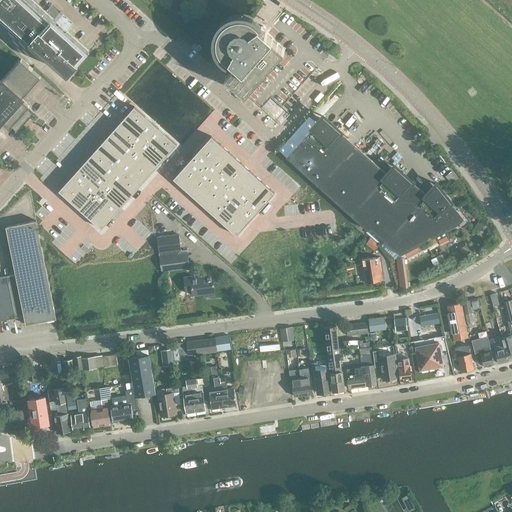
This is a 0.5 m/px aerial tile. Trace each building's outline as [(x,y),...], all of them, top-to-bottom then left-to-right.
[(0,0),(0,16),(66,76),(68,74),(0,12),(0,0)] [(56,22),(31,0),(0,0),(0,12),(68,74),(89,51),(66,31),(63,34),(61,32),(64,29),(59,24),(56,27),(54,25),(56,22)] [(215,37),(215,39),(215,41),(215,43),(216,46),(217,49),(218,51),(219,53),(220,56),(222,58),(224,59),(225,60),(227,61),(228,62),(228,63),(230,60),(235,65),(225,76),(245,94),(251,88),(284,50),(259,27),(261,26),(261,25),(260,25),(260,24),(258,22),(256,20),(254,19),(252,17),(249,16),(247,16),(243,15),(240,15),(238,15),(236,15),(234,15),(232,16),(231,16),(229,17),(228,18),(227,18),(226,19),(225,19),(223,21),(221,23),(219,25),(218,28),(217,30),(216,33),(215,35),(215,37)] [(0,39),(0,78),(2,80),(12,69),(21,58),(0,39)] [(0,121),(4,117),(12,124),(17,118),(20,120),(24,117),(21,114),(27,107),(19,100),(31,87),(41,76),(21,58),(12,69),(2,80),(0,78),(0,121)] [(134,106),(125,117),(146,136),(156,125),(134,106)] [(323,116),(287,157),(367,229),(370,226),(400,254),(457,224),(464,218),(443,193),(435,202),(395,166),(387,174),(323,116)] [(125,117),(115,127),(136,146),(146,136),(125,117)] [(156,125),(146,136),(167,155),(177,144),(156,125)] [(115,127),(106,138),(127,157),(136,146),(115,127)] [(146,136),(136,146),(158,166),(167,155),(146,136)] [(211,136),(192,157),(203,167),(222,145),(211,136)] [(106,138),(97,148),(118,167),(127,157),(106,138)] [(222,145),(203,167),(214,176),(233,155),(222,145)] [(136,146),(127,157),(149,176),(158,166),(136,146)] [(97,148),(87,159),(109,178),(118,167),(97,148)] [(233,155),(214,176),(224,185),(243,164),(233,155)] [(127,157),(118,167),(139,186),(149,176),(127,157)] [(192,157),(173,178),(184,188),(203,167),(192,157)] [(87,159),(78,169),(89,179),(99,188),(109,178),(87,159)] [(243,164),(224,185),(234,195),(254,173),(243,164)] [(118,167),(109,178),(130,197),(139,186),(118,167)] [(203,167),(184,188),(195,197),(214,176),(203,167)] [(78,169),(59,190),(69,200),(89,179),(78,169)] [(254,173),(234,195),(245,204),(264,183),(254,173)] [(214,176),(195,197),(205,207),(224,185),(214,176)] [(109,178),(99,188),(110,198),(121,207),(130,197),(109,178)] [(89,179),(69,200),(80,209),(99,188),(89,179)] [(264,183),(245,204),(256,214),(275,193),(264,183)] [(224,185),(205,207),(215,216),(234,195),(224,185)] [(99,188),(80,209),(91,219),(110,198),(99,188)] [(234,195),(215,216),(226,225),(245,204),(234,195)] [(110,198),(91,219),(101,229),(121,207),(110,198)] [(245,204),(226,225),(237,235),(256,214),(245,204)] [(6,226),(16,274),(7,276),(15,317),(24,315),(26,324),(56,318),(36,220),(6,226)] [(300,228),(287,230),(291,259),(304,257),(300,228)] [(301,228),(300,228),(304,257),(318,255),(315,236),(302,238),(301,228)] [(287,230),(274,232),(278,260),(291,259),(287,230)] [(274,232),(261,234),(264,253),(263,254),(265,262),(278,260),(274,232)] [(162,272),(190,268),(186,242),(180,243),(179,234),(156,237),(162,272)] [(331,234),(315,236),(318,255),(334,253),(333,244),(331,234)] [(375,251),(380,244),(370,237),(365,243),(375,251)] [(361,259),(365,280),(365,282),(382,280),(379,256),(361,259)] [(153,259),(141,260),(144,281),(156,279),(155,268),(153,259)] [(141,260),(130,262),(133,283),(144,281),(141,260)] [(130,262),(118,263),(120,273),(119,273),(121,284),(133,283),(130,262)] [(86,268),(74,269),(77,290),(89,289),(88,277),(87,277),(86,268)] [(74,269),(63,271),(64,280),(65,292),(77,290),(74,269)] [(316,270),(305,271),(307,286),(318,285),(316,270)] [(305,271),(295,273),(297,288),(307,286),(305,271)] [(283,274),(273,276),(275,291),(285,289),(283,274)] [(184,276),(184,280),(186,291),(192,291),(193,295),(208,293),(208,296),(215,295),(213,275),(192,278),(192,275),(184,276)] [(0,320),(15,317),(7,276),(0,277),(0,320)] [(273,276),(262,277),(264,292),(275,291),(273,276)] [(499,303),(496,293),(490,294),(493,305),(499,303)] [(148,295),(135,297),(137,311),(149,309),(148,295)] [(135,297),(123,298),(125,313),(137,311),(135,297)] [(469,300),(463,302),(467,323),(474,322),(469,300)] [(447,305),(454,340),(468,337),(461,302),(447,305)] [(91,303),(81,304),(83,318),(93,317),(91,303)] [(81,304),(70,306),(72,320),(83,318),(81,304)] [(384,315),(368,317),(369,331),(385,329),(384,315)] [(406,318),(394,319),(396,331),(408,330),(406,318)] [(347,324),(348,335),(368,333),(367,322),(347,324)] [(335,326),(324,327),(332,391),(345,389),(342,371),(335,326)] [(282,341),(294,339),(292,327),(280,329),(282,341)] [(501,334),(501,337),(503,346),(507,361),(511,359),(511,334),(509,335),(509,332),(501,334)] [(231,349),(229,335),(216,337),(216,338),(217,351),(231,349)] [(487,336),(472,340),(474,348),(477,361),(482,360),(484,367),(494,364),(489,344),(487,336)] [(217,351),(216,338),(202,339),(203,352),(217,351)] [(203,352),(202,339),(191,341),(186,341),(187,347),(188,354),(203,352)] [(439,342),(415,346),(420,370),(444,366),(439,342)] [(457,349),(458,356),(461,371),(474,368),(471,353),(470,353),(469,345),(463,346),(463,344),(457,346),(458,348),(457,349)] [(494,346),(495,348),(494,348),(498,363),(507,361),(503,346),(500,346),(499,345),(494,346)] [(187,347),(173,348),(174,360),(188,359),(188,354),(187,347)] [(371,347),(358,349),(360,367),(363,386),(376,385),(371,347)] [(174,364),(172,348),(163,350),(165,365),(174,364)] [(379,350),(373,351),(374,363),(380,362),(383,379),(384,379),(385,380),(388,380),(390,378),(397,377),(394,354),(380,356),(379,350)] [(116,354),(102,356),(104,367),(118,365),(116,354)] [(149,354),(129,357),(134,389),(135,397),(136,397),(155,394),(149,354)] [(81,355),(74,356),(76,371),(97,368),(95,355),(82,357),(81,355)] [(268,356),(261,357),(264,380),(271,379),(273,398),(287,396),(283,369),(270,370),(268,356)] [(254,373),(241,375),(244,396),(244,402),(258,400),(255,381),(262,380),(259,358),(252,359),(254,373)] [(401,382),(412,380),(409,358),(398,360),(401,382)] [(326,361),(311,363),(312,370),(315,370),(318,393),(331,391),(326,361)] [(360,367),(347,369),(348,377),(349,388),(363,386),(360,367)] [(14,368),(0,369),(0,374),(1,378),(15,375),(14,368)] [(300,369),(301,379),(304,395),(313,394),(309,368),(300,369)] [(289,370),(290,375),(290,380),(292,379),(295,396),(304,395),(301,379),(296,379),(295,370),(289,370)] [(32,372),(34,383),(45,382),(44,371),(32,372)] [(216,389),(209,390),(211,408),(224,406),(220,377),(215,378),(216,389)] [(226,377),(220,377),(224,406),(237,404),(235,386),(227,387),(226,377)] [(187,387),(183,388),(186,412),(196,411),(191,378),(186,379),(187,387)] [(196,378),(191,378),(196,411),(205,409),(203,391),(201,391),(201,386),(197,386),(196,378)] [(178,386),(157,390),(160,415),(165,414),(165,415),(170,414),(177,413),(174,393),(179,392),(178,386)] [(57,408),(52,408),(57,432),(70,430),(67,414),(64,387),(54,388),(57,408)] [(114,405),(110,405),(113,423),(134,419),(132,409),(137,408),(136,397),(135,397),(134,389),(126,390),(127,403),(114,405)] [(45,396),(29,399),(33,425),(49,423),(45,396)] [(80,410),(71,412),(73,429),(90,427),(86,398),(79,399),(80,410)] [(102,407),(90,408),(93,426),(111,424),(108,405),(107,398),(101,399),(102,407)] [(25,419),(24,409),(15,411),(16,420),(25,419)] [(396,496),(403,511),(407,511),(416,508),(408,490),(396,496)]
